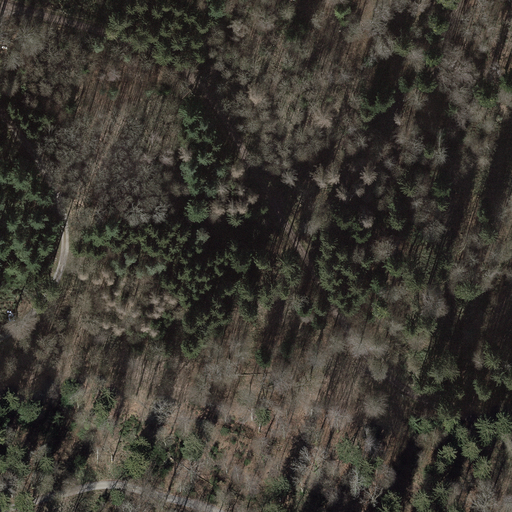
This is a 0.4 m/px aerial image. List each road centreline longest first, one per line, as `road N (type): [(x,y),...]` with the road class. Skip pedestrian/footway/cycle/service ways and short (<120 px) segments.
road 1 (track): [(0,3),(88,27),(168,59),(194,79),(380,371),(409,393),(511,432)]
road 2 (track): [(0,338),(48,296),(67,238),(67,204),(0,114)]
road 3 (track): [(0,510),(127,489),(209,511)]
